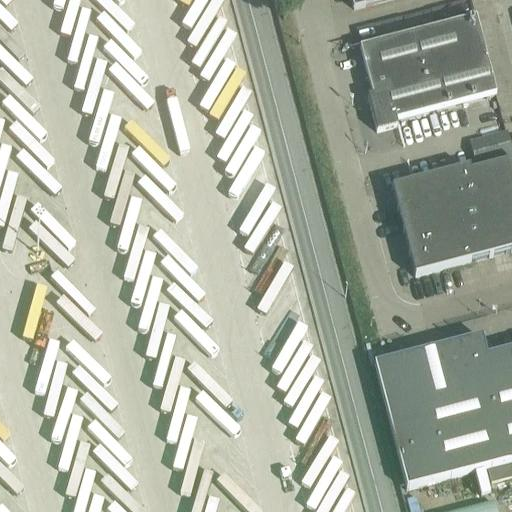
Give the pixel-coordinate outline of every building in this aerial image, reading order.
[(350,0),(354,13),(403,0),(402,0),(350,0)] [(372,100),(367,101),(376,136),(397,130),(396,125),(496,99),(476,22),(360,52),(372,100)] [(477,173),(511,164),(511,148),(508,133),(469,143),(477,173)] [(511,250),(511,166),(491,172),(511,250)] [(468,173),(491,261),(511,255),(511,250),(491,172),(470,177),(469,173),(468,173)] [(452,201),(457,223),(463,245),(469,267),(491,261),(468,173),(446,179),(452,201)] [(446,179),(392,193),(397,215),(452,201),(446,179)] [(457,223),(452,201),(397,215),(403,237),(457,223)] [(463,245),(457,223),(403,237),(409,259),(463,245)] [(409,259),(415,281),(469,267),(463,245),(409,259)] [(482,341),(399,363),(374,369),(407,494),(511,466),(511,354),(487,361),(482,341)] [(385,346),(369,350),(373,365),(389,361),(385,346)]
